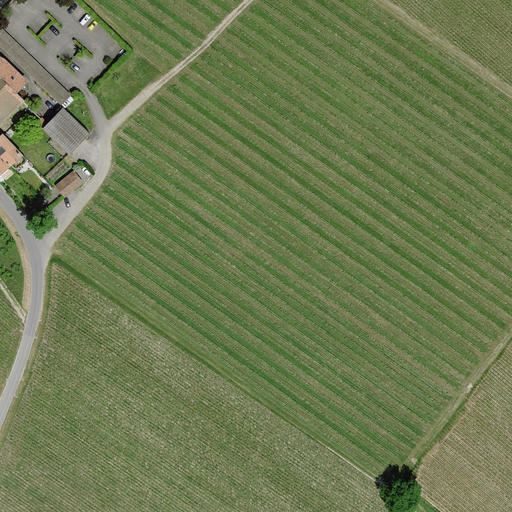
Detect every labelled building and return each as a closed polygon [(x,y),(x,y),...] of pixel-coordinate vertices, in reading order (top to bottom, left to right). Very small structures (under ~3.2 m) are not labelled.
[(0,44),(61,103),(71,93),(0,25),(0,44)] [(28,80),(0,55),(0,119),(22,98),(17,92),(28,80)] [(73,154),(91,134),(64,109),(46,128),(72,153),(73,154)] [(0,136),(0,149),(11,161),(22,151),(5,133),(0,136)] [(75,169),(56,183),(61,190),(65,195),(84,180),(75,169)]
